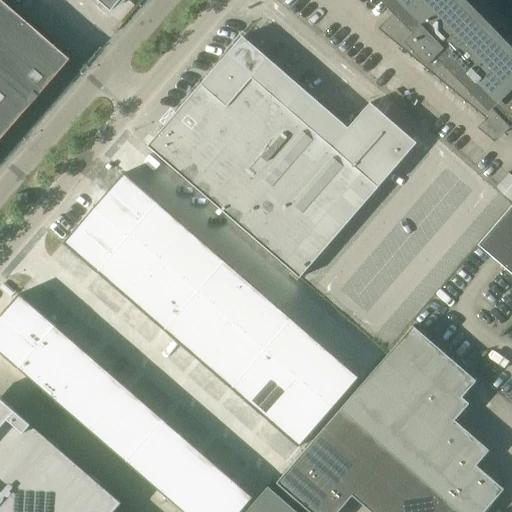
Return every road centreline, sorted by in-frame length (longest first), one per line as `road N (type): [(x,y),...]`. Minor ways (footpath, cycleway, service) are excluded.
road 1 (unknown): [(310,0),(480,148),(495,158),(511,154)]
road 2 (unclassified): [(0,261),(137,105)]
road 3 (unclassified): [(98,73),(0,187)]
road 4 (unclassified): [(137,105),(229,0)]
